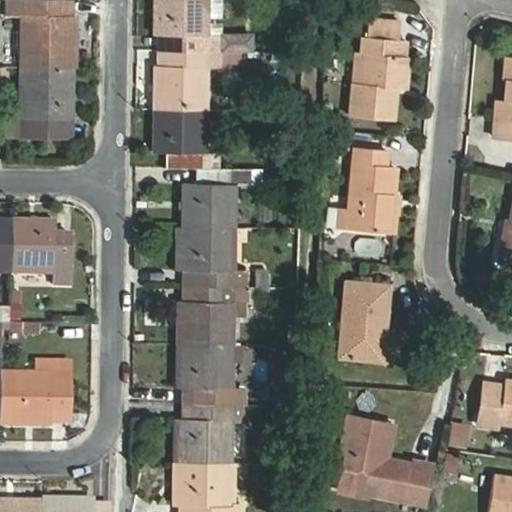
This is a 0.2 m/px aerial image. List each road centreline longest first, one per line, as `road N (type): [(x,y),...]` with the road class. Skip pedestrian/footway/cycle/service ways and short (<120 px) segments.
road 1 (residential): [(511,332),(482,330),(455,313),(439,264),(461,0)]
road 2 (residential): [(113,183),(112,412),(99,450),(59,466),(0,464)]
road 3 (residential): [(113,183),(117,0)]
